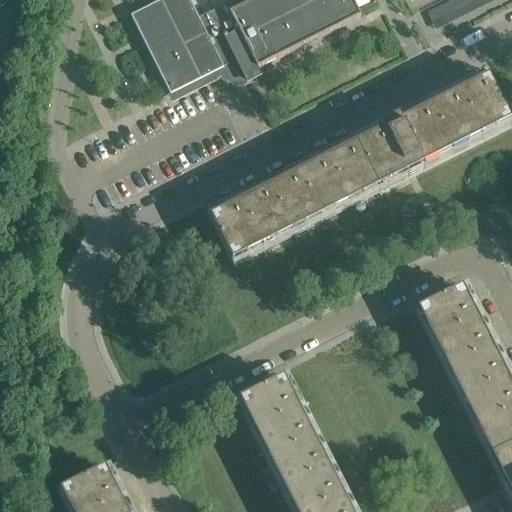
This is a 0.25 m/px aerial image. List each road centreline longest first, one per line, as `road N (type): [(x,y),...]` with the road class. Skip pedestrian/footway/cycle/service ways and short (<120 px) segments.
road 1 (residential): [(103,244),(119,227),(511,28)]
road 2 (residential): [(511,300),(491,268),(470,265),(121,438)]
road 3 (residential): [(103,244),(55,155),(79,0)]
road 4 (residential): [(121,438),(80,329),(81,285),(103,244)]
